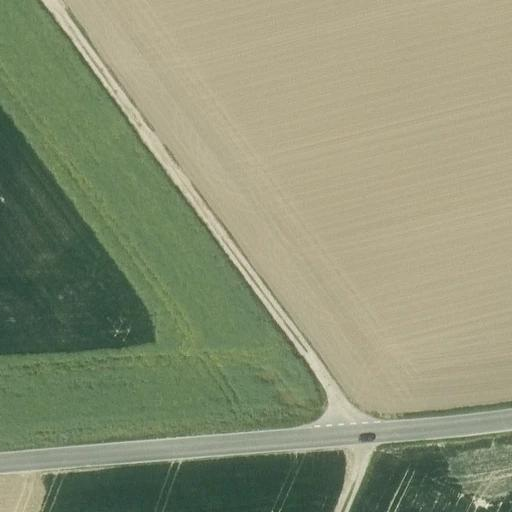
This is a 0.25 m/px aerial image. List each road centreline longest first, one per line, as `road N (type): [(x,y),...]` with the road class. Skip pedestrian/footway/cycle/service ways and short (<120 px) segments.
road 1 (track): [(49,0),(331,397),(346,440)]
road 2 (unclassified): [(0,468),(511,421)]
